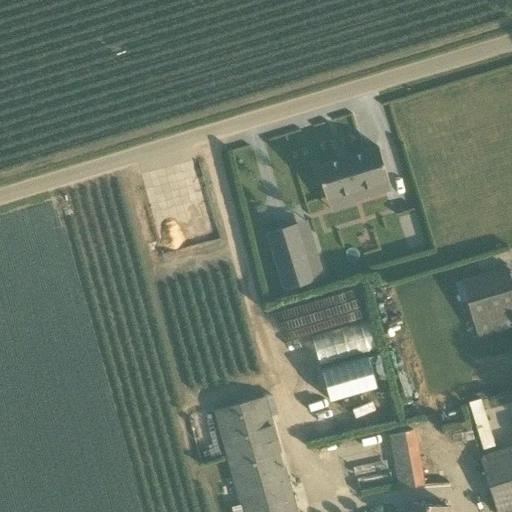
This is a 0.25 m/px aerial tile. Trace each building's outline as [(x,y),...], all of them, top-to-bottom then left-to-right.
[(366,127),(304,146),(314,179),(340,171),(342,180),(378,169),(375,160),(376,160),(366,127)] [(298,223),(265,233),(283,291),(316,280),(298,223)] [(462,282),(478,336),(511,326),(511,282),(508,268),(462,282)] [(303,330),(362,320),(356,289),(297,300),(303,330)] [(312,337),(320,364),(377,346),(368,319),(312,337)] [(322,369),(330,399),(377,386),(368,356),(322,369)] [(297,511),(265,396),(213,411),(241,511),(297,511)] [(511,402),(491,410),(496,426),(511,421),(511,402)] [(487,450),(499,446),(486,407),(474,411),(487,450)] [(398,489),(425,484),(415,430),(388,435),(398,489)] [(497,511),(505,511),(511,510),(511,447),(480,458),(497,511)] [(405,511),(446,511),(447,506),(407,500),(405,511)]
